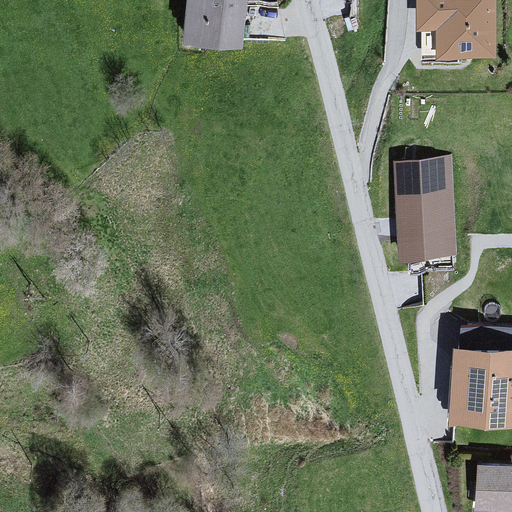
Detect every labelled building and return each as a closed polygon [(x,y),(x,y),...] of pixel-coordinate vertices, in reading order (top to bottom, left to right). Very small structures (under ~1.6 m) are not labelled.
[(254,0),(193,0),(190,41),(251,46),(254,0)] [(498,0),(421,0),(424,63),(501,60),(498,0)] [(451,161),(395,165),(402,262),(458,258),(451,161)] [(511,347),(459,346),(458,417),(511,418),(511,347)] [(511,466),(478,466),(477,509),(511,509),(511,466)]
